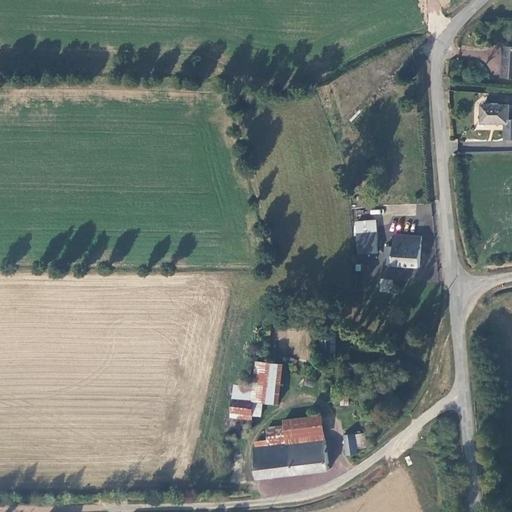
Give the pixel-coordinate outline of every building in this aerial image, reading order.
[(506,124),(507,139),(511,139),(511,121),(509,121),(511,106),(484,106),(483,115),(486,115),(485,123),(506,124)] [(375,230),(374,221),(360,221),(360,230),(375,230)] [(357,230),(358,250),(377,250),(377,230),(375,230),(360,230),(357,230)] [(422,235),(405,233),(395,233),(394,245),(387,245),(386,263),(421,265),(422,235)] [(390,292),(391,280),(381,279),(380,291),(390,292)] [(278,314),(279,304),(267,303),(266,313),(278,314)] [(269,314),(266,314),(264,315),(264,317),(264,320),(266,322),(270,322),(272,320),(273,317),(271,315),(269,314)] [(336,330),(320,330),(320,350),(336,350),(336,330)] [(284,362),(258,359),(253,397),(261,398),(279,400),(284,362)] [(231,409),(251,412),(251,408),(253,400),(233,397),(231,409)] [(261,398),(253,397),(253,400),(251,408),(259,410),(261,398)] [(311,434),(325,432),(322,415),(283,419),(284,424),(286,443),(312,440),(311,434)] [(329,467),(325,432),(311,434),(312,440),(286,443),(284,424),(267,426),(268,438),(256,440),(257,447),(254,447),(258,477),(329,467)] [(358,452),(357,446),(356,435),(351,436),(350,433),(345,434),(347,454),(358,452)] [(356,435),(357,446),(366,446),(365,433),(356,434),(356,435)]
